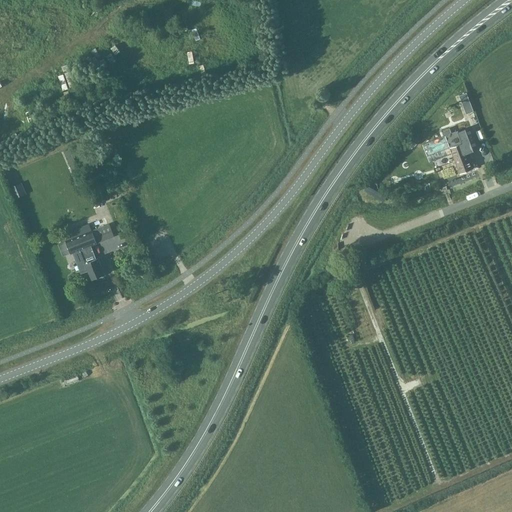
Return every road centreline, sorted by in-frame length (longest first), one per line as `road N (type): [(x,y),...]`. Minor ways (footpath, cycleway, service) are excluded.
road 1 (unclassified): [(0,377),(117,330),(208,275),(298,186),(385,74),(464,0)]
road 2 (primary): [(433,64),(323,197),(205,433),(150,511)]
road 3 (unclassified): [(364,243),(511,185)]
